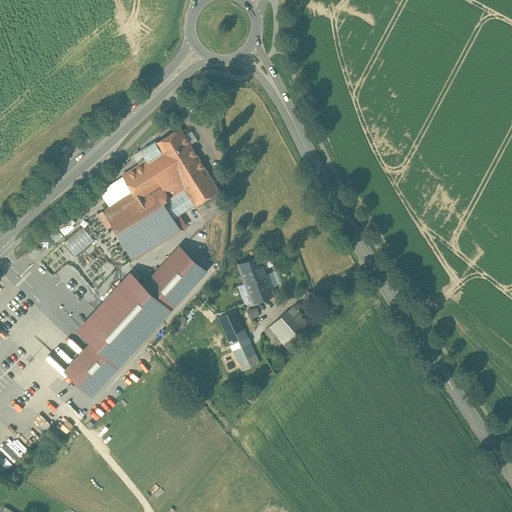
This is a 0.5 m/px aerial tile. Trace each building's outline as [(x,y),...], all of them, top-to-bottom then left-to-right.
[(185,135),(180,128),(156,142),(156,143),(163,153),(173,169),(197,155),(190,143),(185,135)] [(191,130),(185,135),(190,143),(196,138),(191,130)] [(156,141),(141,150),(145,157),(148,161),(148,162),(163,153),(156,143),(156,142),(156,141)] [(138,162),(145,157),(141,150),(134,155),(138,162)] [(163,153),(148,162),(170,198),(185,189),(173,169),(163,153)] [(196,204),(219,190),(197,155),(173,169),(185,189),(194,203),(195,205),(196,204)] [(148,162),(148,161),(124,176),(134,192),(124,198),(110,206),(103,210),(111,224),(116,232),(117,231),(164,202),(170,198),(148,162)] [(99,190),(110,206),(124,198),(113,181),(99,190)] [(164,202),(173,216),(194,203),(185,189),(170,198),(164,202)] [(219,190),(196,204),(206,221),(228,208),(219,190)] [(164,202),(117,231),(134,260),(181,230),(173,216),(164,202)] [(106,228),(111,224),(103,210),(97,214),(106,228)] [(64,222),(58,227),(65,235),(74,227),(73,225),(76,223),(72,218),(66,224),(64,222)] [(65,240),(75,254),(95,240),(85,226),(65,240)] [(177,251),(145,287),(131,274),(81,329),(95,341),(70,367),(94,390),(201,273),(177,251)] [(260,256),(239,264),(246,282),(267,274),(260,256)] [(267,274),(246,282),(253,302),(275,294),(267,274)] [(294,306),(289,310),(293,316),(298,312),(294,306)] [(259,315),(258,308),(249,309),(251,317),(259,315)] [(259,362),(236,310),(219,318),(242,370),(259,362)] [(293,316),(289,310),(275,321),(276,322),(290,338),(291,338),(303,327),(293,316)] [(308,323),(298,312),(293,316),(303,327),(308,323)] [(290,338),(276,322),(270,327),(277,335),(284,343),(290,338)] [(270,326),(265,330),(272,339),(277,335),(270,327),(270,326)] [(303,327),(291,338),(295,343),(307,332),(303,327)] [(60,344),(55,348),(68,362),(73,358),(60,344)]
